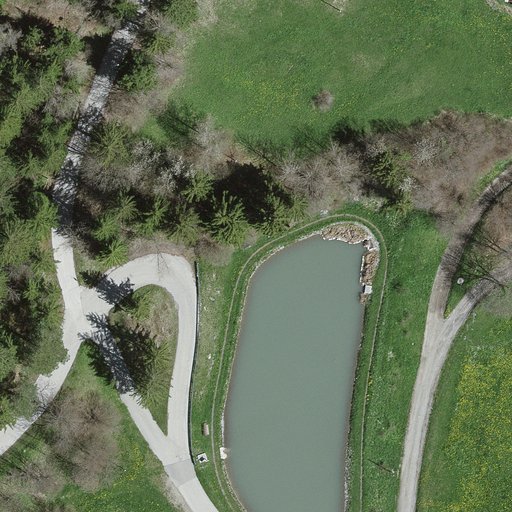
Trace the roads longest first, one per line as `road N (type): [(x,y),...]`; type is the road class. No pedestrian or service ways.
road 1 (unclassified): [(87,313),(112,286),(148,268),(168,271),(185,286),(173,462)]
road 2 (track): [(406,511),(428,348),(511,261)]
road 3 (track): [(511,174),(470,213),(448,261),(428,348)]
road 4 (unclassified): [(173,462),(87,313)]
road 5 (unclassified): [(0,444),(32,408),(87,313)]
